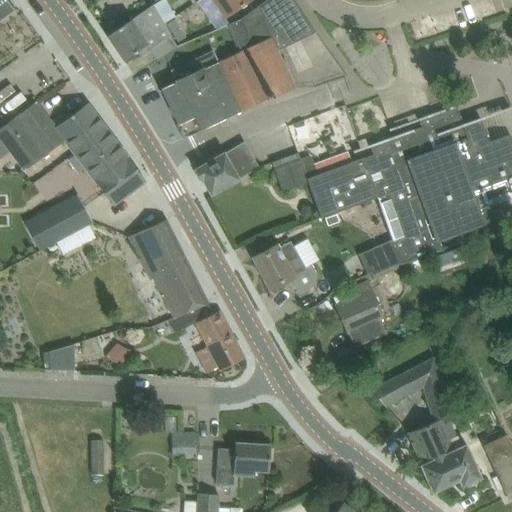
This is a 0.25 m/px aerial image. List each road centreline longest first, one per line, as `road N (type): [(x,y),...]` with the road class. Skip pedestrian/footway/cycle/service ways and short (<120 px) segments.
road 1 (residential): [(281,379),(192,397),(0,385)]
road 2 (tertiary): [(281,379),(159,160)]
road 3 (tertiary): [(426,511),(319,431),(281,379)]
road 4 (tertiary): [(159,160),(48,0)]
road 5 (residential): [(159,160),(332,96)]
road 6 (residential): [(324,0),(369,19),(445,0)]
